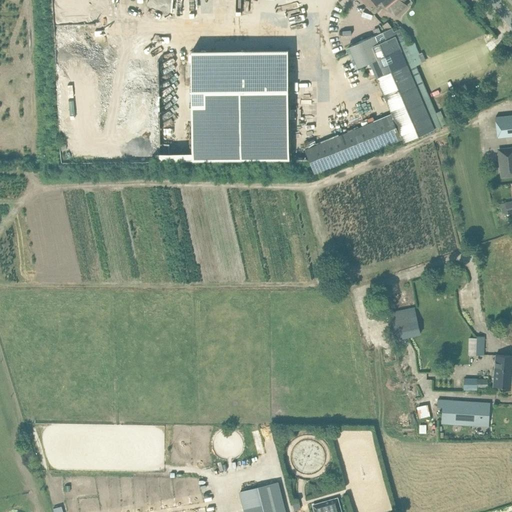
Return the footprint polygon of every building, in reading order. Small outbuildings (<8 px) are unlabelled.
[(362,0),(374,14),(384,6),(389,12),(390,10),(391,11),(391,10),(403,0),(385,0),(384,1),(383,0),(362,0)] [(394,32),(392,27),(383,31),(383,32),(348,46),(357,66),(370,61),(392,113),(305,149),(315,174),(403,138),(404,141),(441,126),(415,65),(421,62),(417,51),(410,53),(400,29),(394,32)] [(289,160),(288,49),(192,50),(193,161),(289,160)] [(511,114),(495,117),(497,137),(511,135),(511,114)] [(511,147),(498,149),(500,178),(511,176),(511,147)] [(500,204),(502,215),(507,214),(511,212),(511,200),(505,202),(505,203),(500,204)] [(414,307),(389,312),(395,339),(419,334),(414,307)] [(477,336),(476,355),(482,355),(484,355),(485,336),(477,336)] [(494,386),(511,387),(511,380),(511,355),(496,354),(494,386)] [(463,378),(463,389),(477,389),(477,387),(488,388),(488,379),(478,379),(463,378)] [(438,399),(437,406),(443,407),(442,423),(489,426),(490,403),(480,402),(443,400),(438,399)] [(244,511),(286,511),(279,481),(239,491),(244,511)] [(313,504),(314,511),(342,511),(338,497),(313,504)]
